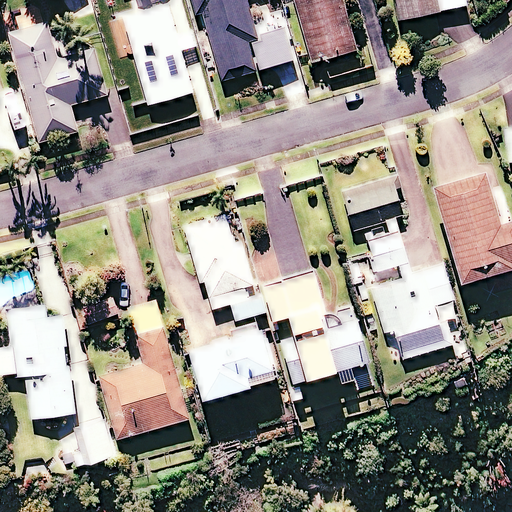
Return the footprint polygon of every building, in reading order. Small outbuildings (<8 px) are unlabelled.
[(192,0),(196,11),(201,9),(222,78),(256,68),(247,39),(258,35),(247,0),(192,0)] [(294,0),(311,59),(355,47),(342,0),(294,0)] [(393,0),(398,17),(466,3),(465,0),(393,0)] [(190,31),(176,34),(167,1),(123,13),(147,101),(191,89),(180,49),(194,45),(190,31)] [(57,56),(47,20),(9,30),(39,139),(77,129),(70,102),(104,93),(91,46),(57,56)] [(511,123),(503,125),(509,160),(511,158),(511,123)] [(496,217),(481,166),(433,179),(460,276),(510,262),(508,254),(511,252),(511,217),(511,213),(496,217)] [(395,216),(404,213),(394,177),(343,191),(354,227),(364,225),(377,269),(408,259),(395,216)] [(246,283),(253,281),(240,238),(233,240),(225,211),(185,223),(179,202),(167,206),(173,228),(184,225),(200,278),(204,277),(212,306),(231,300),(235,317),(266,308),(261,291),(250,295),(246,283)] [(456,314),(443,262),(371,280),(384,330),(395,327),(402,355),(463,340),(456,314)] [(326,311),(314,266),(263,280),(273,317),(290,312),(295,332),(281,336),(293,379),(337,367),(340,379),(353,376),(357,390),(376,385),(354,303),(326,311)] [(99,298),(83,304),(92,328),(108,323),(99,298)] [(189,415),(156,298),(128,306),(143,361),(100,373),(117,435),(139,429),(141,437),(152,434),(150,426),(189,415)] [(47,314),(46,301),(7,306),(12,344),(0,345),(0,376),(26,373),(31,415),(75,409),(62,312),(47,314)] [(189,344),(204,392),(207,404),(225,398),(222,387),(281,369),(266,321),(189,344)] [(115,450),(104,415),(73,425),(83,460),(115,450)]
